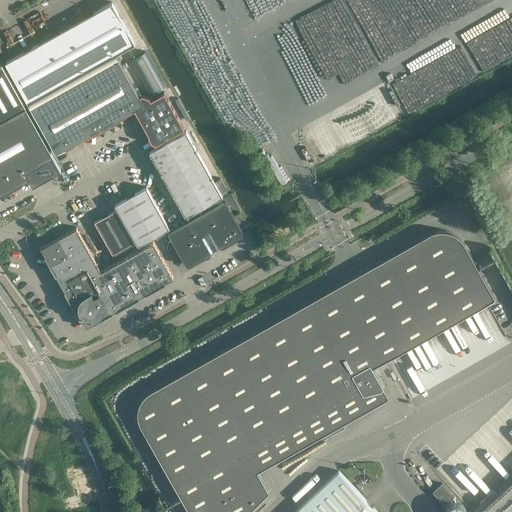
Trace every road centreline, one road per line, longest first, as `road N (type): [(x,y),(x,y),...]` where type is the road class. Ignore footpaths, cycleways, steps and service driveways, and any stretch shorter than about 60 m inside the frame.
road 1 (unclassified): [(62,387),(511,134)]
road 2 (unclassified): [(0,237),(137,160)]
